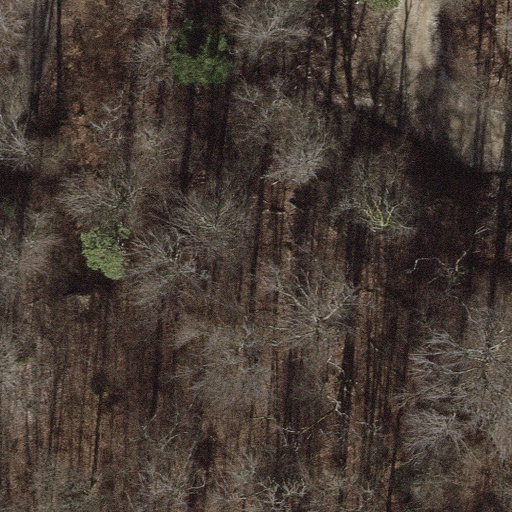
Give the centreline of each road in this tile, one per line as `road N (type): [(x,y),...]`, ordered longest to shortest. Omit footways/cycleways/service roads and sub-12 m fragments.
road 1 (track): [(48,0),(53,54),(0,147)]
road 2 (track): [(511,115),(464,99),(421,15),(427,0)]
